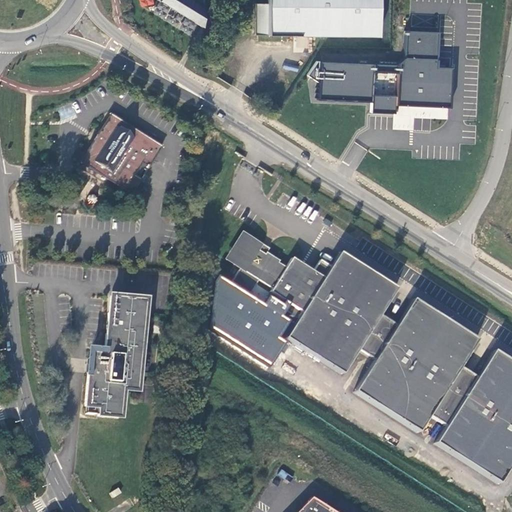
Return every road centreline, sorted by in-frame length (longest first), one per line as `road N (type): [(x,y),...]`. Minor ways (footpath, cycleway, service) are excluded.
road 1 (secondary): [(448,254),(223,112)]
road 2 (unclassified): [(67,511),(23,402),(0,260)]
road 3 (secondary): [(45,39),(89,48),(223,112)]
road 4 (unclassified): [(448,254),(498,163),(511,80)]
road 5 (secondary): [(223,112),(105,27),(87,0)]
